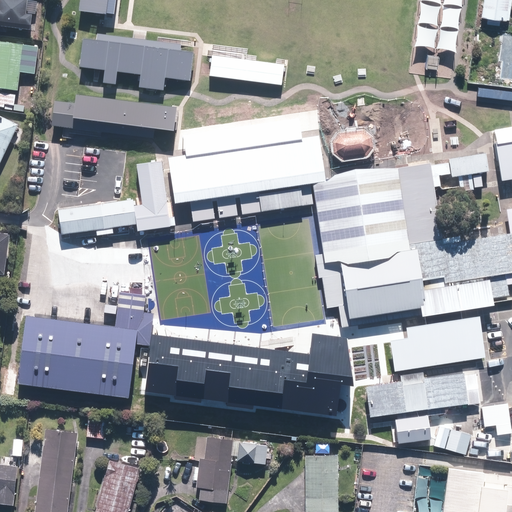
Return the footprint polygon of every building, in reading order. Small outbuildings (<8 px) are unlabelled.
[(0,0),(0,33),(29,38),(32,14),(24,13),(26,2),(8,0),(0,0)] [(80,0),(79,11),(106,15),(106,13),(115,14),(116,0),(80,0)] [(480,0),(478,18),(503,21),(503,20),(506,21),(509,0),(480,0)] [(80,42),(76,71),(101,74),(100,85),(113,86),(114,76),(137,79),(135,92),(160,95),(162,81),(187,85),(191,55),(180,53),(180,46),(95,35),(94,44),(80,42)] [(22,47),(0,43),(0,92),(16,95),(22,47)] [(212,55),(209,76),(282,85),(284,64),(212,55)] [(75,103),(54,100),(51,126),(172,142),(176,108),(76,95),(75,103)] [(187,155),(168,158),(175,204),(190,202),(193,222),(316,204),(313,183),(326,182),(316,111),(183,131),(187,155)] [(0,162),(17,127),(0,119),(0,162)] [(511,127),(495,130),(497,141),(511,138),(511,127)] [(511,138),(497,141),(495,141),(502,182),(511,180),(511,138)] [(486,153),(449,159),(449,162),(452,178),(489,171),(486,153)] [(169,218),(161,162),(137,165),(143,205),(133,206),(132,200),(59,209),(62,234),(137,224),(138,231),(139,231),(171,227),(171,226),(176,225),(174,217),(169,218)] [(326,182),(313,183),(316,204),(317,215),(323,254),(315,255),(319,278),(322,277),(327,309),(339,306),(342,327),(422,315),(422,317),(494,305),(493,298),(509,296),(507,285),(505,274),(511,272),(511,233),(510,234),(461,242),(460,236),(443,238),(435,187),(441,186),(440,175),(451,174),(449,162),(430,165),(430,164),(335,175),(326,182)] [(139,248),(103,254),(107,283),(143,277),(139,248)] [(83,264),(48,266),(50,289),(84,287),(83,264)] [(115,327),(26,316),(17,384),(129,398),(136,344),(150,346),(151,334),(154,314),(144,312),(146,296),(119,292),(115,327)] [(479,317),(406,329),(408,338),(390,340),(395,372),(486,358),(479,317)] [(145,392),(337,415),(341,384),(353,386),(346,337),(313,334),(310,354),(151,334),(150,346),(145,392)] [(464,373),(366,387),(370,418),(468,404),(468,405),(480,403),(476,373),(465,375),(464,373)] [(482,407),(484,427),(496,426),(497,435),(510,433),(511,433),(508,403),(482,407)] [(428,415),(396,419),(399,443),(432,439),(428,415)] [(126,426),(88,419),(85,438),(123,444),(126,426)] [(471,435),(439,427),(434,446),(466,455),(471,435)] [(66,511),(75,435),(42,431),(32,511),(66,511)] [(198,489),(197,501),(224,505),(230,457),(234,458),(234,462),(262,466),(263,460),(266,460),(267,455),(264,455),(265,447),(205,439),(202,461),(197,460),(194,489),(198,489)] [(507,440),(484,444),(487,459),(510,455),(507,440)] [(338,497),(338,455),(305,456),(305,497),(338,497)] [(124,511),(137,469),(108,461),(93,511),(124,511)] [(15,468),(0,466),(0,506),(11,507),(15,468)] [(511,511),(511,477),(444,471),(439,511),(511,511)] [(338,511),(338,497),(305,497),(305,511),(338,511)]
